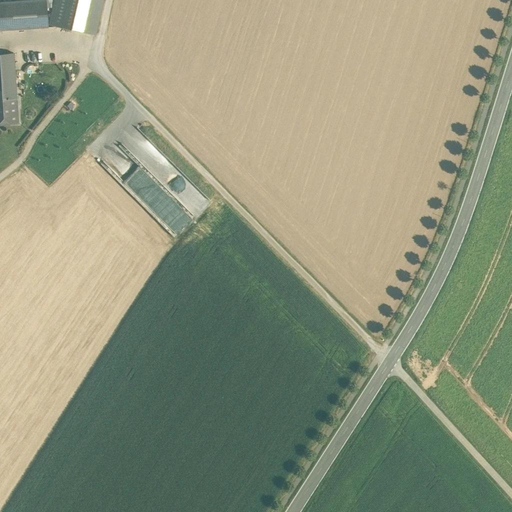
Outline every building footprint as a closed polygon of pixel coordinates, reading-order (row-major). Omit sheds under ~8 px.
[(46,0),(18,0),(0,1),(0,29),(48,26),(46,0)] [(88,0),(56,0),(52,22),(82,29),(88,0)] [(0,53),(0,98),(17,97),(13,53),(0,53)] [(0,98),(0,123),(17,123),(17,97),(0,98)] [(135,126),(119,142),(155,178),(171,161),(135,126)] [(208,196),(189,184),(187,188),(194,192),(190,199),(192,200),(186,210),(196,216),(208,196)]
